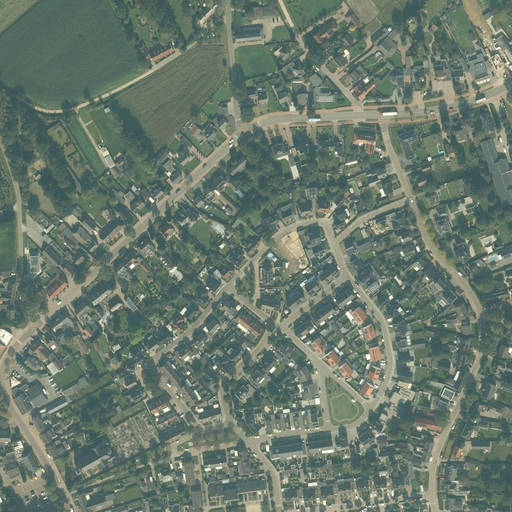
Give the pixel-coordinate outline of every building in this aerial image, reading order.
[(216,0),(208,0),(210,3),(203,10),(200,7),(198,10),(200,12),(196,16),(203,23),(221,4),(216,0)] [(278,16),(277,10),(274,10),(274,5),(259,7),(259,6),(250,7),(252,19),(278,16)] [(489,11),(483,16),(485,20),(492,15),(489,11)] [(354,25),(355,28),(360,24),(358,22),(359,21),(353,13),(345,18),(349,24),(352,23),(354,25)] [(337,27),(334,23),(332,20),(319,30),(319,31),(313,35),(318,42),(324,38),(337,27)] [(431,27),(429,30),(432,33),(438,28),(437,27),(434,24),(431,27)] [(250,31),(248,32),(249,39),(261,38),(260,32),(264,32),(263,27),(259,27),(260,30),(254,30),(254,27),(249,28),(250,31)] [(249,28),(243,28),(243,32),(236,33),(236,41),(249,39),(248,32),(250,31),(249,28)] [(383,37),(385,35),(387,34),(382,29),(381,30),(379,32),(378,32),(370,39),(375,45),(383,37)] [(348,46),(352,43),(353,42),(347,34),(342,38),(348,46)] [(384,39),(383,38),(376,45),(377,46),(384,53),(382,55),(386,59),(398,46),(387,36),(384,39)] [(495,37),(491,39),(496,48),(500,46),(495,37)] [(511,41),(511,40),(508,42),(504,37),(501,39),(507,47),(506,47),(509,51),(511,54),(511,41)] [(143,43),(138,45),(143,56),(149,54),(143,43)] [(174,50),(171,45),(170,43),(150,53),(153,60),(174,50)] [(284,60),(290,56),(289,53),(291,52),(286,45),(283,48),(282,46),(274,52),(277,55),(281,52),(284,56),(282,57),(284,60)] [(340,67),(344,63),(347,61),(342,56),(348,51),(346,48),(340,53),(333,59),(340,67)] [(475,64),(470,66),(471,71),(472,71),(473,74),(478,73),(478,75),(488,72),(484,61),(485,61),(482,52),(476,54),(479,62),(474,64),(475,64)] [(498,53),(490,56),(496,68),(504,65),(498,53)] [(469,70),(466,64),(462,57),(459,58),(461,62),(458,63),(459,69),(454,69),(455,79),(464,78),(463,71),(465,71),(466,72),(469,70)] [(449,70),(449,67),(446,58),(441,59),(441,64),(437,65),(437,69),(434,70),(435,75),(436,75),(437,80),(441,79),(441,81),(447,80),(447,75),(450,75),(449,70)] [(414,66),(415,77),(415,82),(421,81),(420,79),(421,78),(421,79),(422,79),(423,79),(424,79),(424,78),(424,77),(423,77),(424,77),(424,75),(425,75),(424,69),(424,68),(429,67),(428,59),(423,59),(423,65),(414,66)] [(286,73),(288,71),(290,73),(291,72),(295,76),(297,74),(300,78),(306,72),(303,69),(304,68),(299,62),(296,64),(294,63),(290,67),(289,65),(283,70),(286,73)] [(360,65),(355,69),(349,74),(355,80),(365,71),(360,65)] [(391,77),(392,82),(392,83),(393,84),(394,84),(395,84),(404,83),(403,75),(404,75),(404,72),(401,72),(401,75),(396,75),(393,73),(391,76),(391,77)] [(315,73),(308,77),(312,82),(312,83),(312,85),(316,85),(316,82),(320,78),(319,77),(315,73)] [(359,88),(355,91),(361,97),(374,85),(375,86),(381,81),(377,77),(367,87),(366,86),(364,88),(361,86),(359,88)] [(301,81),(293,81),(293,90),(295,90),(295,93),(298,93),(298,102),(307,102),(307,93),(301,93),(301,81)] [(282,85),(275,89),(277,94),(280,101),(288,97),(285,90),(285,91),(283,87),(282,85)] [(313,87),(313,100),(315,100),(315,102),(320,102),(322,102),(324,102),(325,102),(334,102),(334,94),(331,94),(331,91),(329,91),(329,92),(322,92),(321,92),(321,91),(321,87),(315,87),(313,87)] [(255,90),(246,91),(247,97),(256,95),(258,95),(260,101),(268,100),(266,93),(265,88),(257,90),(255,90)] [(228,114),(227,102),(221,103),(222,105),(218,106),(219,113),(222,113),(223,115),(228,114)] [(491,137),(489,132),(494,130),(488,112),(480,114),(485,129),(482,129),(484,134),(486,133),(488,139),(491,137)] [(217,116),(212,121),(216,125),(218,123),(222,127),(228,122),(223,117),(220,120),(217,116)] [(210,139),(211,139),(213,137),(212,136),(216,132),(212,128),(216,125),(212,121),(205,127),(208,130),(204,134),(206,136),(205,137),(207,139),(208,138),(209,139),(210,139)] [(58,123),(51,127),(54,132),(62,128),(58,123)] [(189,130),(196,135),(201,129),(194,123),(189,130)] [(468,132),(465,124),(458,125),(459,129),(455,130),(458,142),(464,140),(464,137),(465,137),(464,133),(468,132)] [(398,135),(399,138),(401,144),(402,144),(405,153),(404,153),(407,159),(415,156),(413,149),(412,149),(410,144),(412,142),(411,141),(417,139),(414,129),(398,135)] [(441,136),(440,131),(433,133),(435,141),(439,140),(440,143),(443,142),(442,139),(441,136)] [(359,141),(363,141),(364,134),(354,132),(353,143),(359,143),(359,141)] [(376,135),(364,134),(363,141),(367,142),(367,151),(374,152),(376,135)] [(181,139),(180,140),(189,148),(192,145),(183,136),(181,139)] [(302,138),(293,141),(296,150),(299,149),(300,152),(306,150),(305,147),(309,145),(306,137),(302,138)] [(511,168),(510,169),(506,157),(499,160),(491,137),(488,139),(480,141),(502,206),(511,202),(511,168)] [(334,147),(335,149),(335,150),(338,150),(338,155),(340,154),(343,154),(343,150),(342,145),(340,146),(339,141),(334,141),(334,143),(329,143),(329,140),(321,141),(321,144),(319,144),(319,149),(321,149),(330,148),(330,147),(334,147)] [(273,148),(270,149),(274,158),(276,157),(275,155),(276,154),(281,153),(281,155),(290,153),(289,150),(288,146),(284,147),(283,142),(279,144),(279,143),(276,144),(272,146),(273,148)] [(448,146),(448,143),(443,145),(446,153),(448,153),(449,157),(455,155),(452,145),(448,146)] [(181,155),(178,158),(183,163),(190,157),(186,153),(189,151),(185,146),(179,152),(181,155)] [(163,148),(152,160),(158,165),(169,153),(163,148)] [(110,154),(104,157),(109,166),(114,163),(110,154)] [(249,160),(243,154),(227,168),(233,174),(238,170),(240,172),(247,166),(245,164),(249,160)] [(345,159),(345,163),(347,162),(348,165),(357,162),(357,159),(356,155),(346,158),(345,158),(345,159)] [(121,157),(115,163),(122,171),(125,168),(122,164),(125,162),(121,157)] [(170,177),(172,179),(175,183),(182,176),(171,165),(174,162),(171,158),(164,165),(173,174),(170,177)] [(300,160),(295,161),(296,165),(298,172),(303,171),(308,169),(306,163),(301,165),(300,160)] [(72,177),(74,176),(71,171),(72,171),(66,162),(62,165),(80,193),(87,188),(84,183),(81,185),(79,182),(77,184),(72,177)] [(115,164),(111,167),(118,175),(122,172),(115,164)] [(379,177),(381,176),(383,175),(385,175),(385,174),(386,174),(384,168),(380,169),(380,168),(380,167),(373,169),(369,171),(366,172),(367,176),(377,172),(379,177)] [(419,184),(427,182),(424,172),(419,174),(419,176),(416,177),(419,184)] [(217,178),(216,177),(214,179),(214,180),(214,181),(216,183),(214,185),(220,191),(224,187),(222,185),(226,181),(221,174),(217,178)] [(238,186),(232,180),(229,183),(234,189),(238,186)] [(389,181),(383,184),(382,182),(377,184),(379,189),(383,187),(385,192),(388,191),(389,191),(390,191),(389,191),(393,189),(392,189),(389,181)] [(153,185),(155,188),(156,189),(152,192),(157,198),(164,192),(156,183),(153,185)] [(137,189),(133,185),(131,187),(139,196),(142,193),(138,189),(137,189)] [(208,186),(203,191),(207,195),(205,197),(209,202),(215,197),(212,193),(214,191),(212,190),(208,186)] [(143,187),(140,190),(146,198),(150,194),(143,187)] [(114,188),(110,191),(116,198),(117,197),(122,203),(125,200),(122,196),(118,192),(114,188)] [(127,193),(135,201),(141,207),(145,203),(140,197),(138,199),(130,190),(127,193)] [(136,212),(141,207),(135,201),(127,193),(124,196),(132,204),(130,206),(136,212)] [(434,204),(439,202),(435,193),(426,196),(429,204),(433,202),(434,204)] [(346,198),(342,194),(335,202),(339,206),(346,198)] [(199,195),(194,200),(197,204),(199,206),(201,204),(204,207),(207,210),(210,207),(207,204),(209,202),(205,197),(203,200),(199,195)] [(360,204),(356,206),(357,209),(357,210),(359,215),(367,212),(365,207),(365,206),(364,204),(363,203),(362,198),(360,198),(360,203),(360,204)] [(329,211),(330,202),(318,201),(318,210),(323,210),(323,211),(324,211),(325,211),(326,211),(329,211)] [(285,220),(292,216),(294,216),(291,211),(292,211),(296,210),(294,205),(293,202),(290,203),(291,208),(283,211),(281,207),(277,209),(281,216),(283,215),(285,220)] [(301,204),(301,205),(299,206),(300,210),(301,210),(302,215),(306,214),(306,215),(309,215),(308,214),(313,213),(312,208),(313,207),(312,203),(310,204),(309,202),(301,204)] [(70,210),(79,218),(83,213),(81,211),(83,210),(77,205),(73,209),(72,208),(70,210)] [(109,208),(117,217),(120,214),(125,219),(130,214),(124,207),(119,212),(112,205),(109,208)] [(438,228),(440,233),(445,231),(445,233),(452,230),(450,226),(448,226),(447,222),(448,221),(446,214),(448,213),(446,207),(437,211),(439,217),(440,219),(435,221),(437,225),(436,226),(437,229),(438,228)] [(181,213),(176,217),(178,218),(177,219),(182,224),(183,223),(188,219),(192,223),(197,218),(199,216),(193,210),(191,212),(188,208),(186,211),(184,209),(183,210),(183,209),(182,210),(181,211),(180,212),(181,213)] [(338,218),(333,221),(337,227),(346,223),(344,218),(348,216),(344,208),(335,213),(338,218)] [(269,231),(274,228),(276,226),(275,224),(279,221),(274,214),(270,217),(269,216),(262,220),(269,231)] [(394,229),(405,224),(402,216),(396,218),(395,215),(391,217),(393,223),(392,223),(392,224),(392,225),(393,228),(394,228),(394,229)] [(96,224),(87,216),(82,222),(90,230),(96,224)] [(374,225),(377,223),(377,224),(387,220),(385,216),(375,219),(373,220),(374,225)] [(231,225),(234,227),(239,219),(236,217),(231,225)] [(124,225),(117,218),(99,235),(106,242),(114,234),(124,225)] [(54,225),(53,223),(46,229),(45,228),(44,229),(47,233),(54,225)] [(164,225),(159,229),(162,232),(161,233),(162,233),(164,235),(165,236),(168,233),(170,235),(172,232),(173,233),(175,231),(171,227),(168,223),(165,226),(164,225)] [(76,243),(79,239),(82,243),(87,238),(91,242),(87,245),(92,250),(98,245),(80,226),(73,232),(67,226),(62,231),(76,243)] [(311,239),(306,241),(309,247),(316,244),(315,241),(321,238),(318,230),(313,232),(313,231),(310,232),(310,233),(309,233),(311,239)] [(405,241),(412,238),(409,230),(403,233),(402,230),(394,233),(397,239),(399,238),(402,245),(406,243),(405,241)] [(76,243),(62,231),(59,235),(64,239),(73,247),(77,243),(76,243)] [(48,243),(52,240),(45,232),(41,236),(48,243)] [(151,244),(146,238),(138,244),(144,251),(149,247),(153,251),(156,249),(151,244)] [(223,242),(229,246),(232,248),(235,244),(232,242),(227,238),(223,242)] [(464,238),(455,241),(457,245),(459,248),(454,252),(463,261),(471,255),(462,245),(461,244),(466,242),(464,238)] [(498,243),(494,245),(495,249),(503,246),(500,238),(496,239),(498,243)] [(244,240),(241,244),(244,247),(242,248),(246,251),(247,250),(251,253),(254,250),(252,249),(253,248),(255,246),(256,248),(259,244),(256,241),(255,240),(254,241),(252,239),(248,243),(244,240)] [(379,239),(372,242),(375,248),(382,245),(379,239)] [(348,245),(345,247),(347,252),(348,253),(349,252),(351,256),(357,253),(372,246),(370,240),(358,245),(354,247),(352,242),(348,244),(348,245)] [(292,242),(287,246),(294,255),(304,249),(302,244),(298,246),(294,242),(293,243),(292,242)] [(326,251),(323,244),(306,250),(309,256),(314,254),(315,256),(320,254),(320,253),(326,251)] [(409,245),(400,249),(401,251),(403,250),(405,254),(402,255),(405,260),(409,258),(407,255),(412,253),(412,252),(415,251),(413,245),(409,246),(409,245)] [(42,252),(56,266),(62,260),(48,246),(42,252)] [(504,248),(499,250),(502,259),(511,255),(511,252),(510,248),(510,247),(504,250),(504,248)] [(66,254),(69,258),(73,261),(75,259),(78,263),(82,259),(83,260),(85,257),(79,251),(76,248),(72,251),(75,254),(73,256),(69,251),(66,254)] [(231,260),(233,262),(237,265),(242,259),(240,257),(244,253),(239,248),(235,253),(232,255),(231,254),(229,254),(226,258),(230,261),(231,260)] [(283,257),(280,259),(282,261),(282,271),(286,271),(286,261),(292,257),(285,248),(281,250),(282,252),(280,253),(283,257)] [(212,259),(218,253),(215,251),(209,257),(212,259)] [(136,259),(130,252),(123,259),(129,266),(133,262),(135,265),(139,262),(136,259)] [(175,265),(165,252),(158,257),(169,270),(171,272),(177,267),(175,265)] [(351,256),(349,257),(351,261),(350,262),(351,263),(351,264),(352,266),(353,265),(355,269),(360,265),(362,264),(362,263),(358,259),(360,258),(357,253),(351,256)] [(47,263),(42,268),(44,271),(53,263),(45,256),(42,259),(47,263)] [(420,256),(412,264),(415,267),(414,267),(416,270),(419,267),(426,262),(420,256)] [(76,269),(72,266),(70,264),(72,262),(69,259),(68,258),(66,260),(62,263),(65,265),(63,268),(66,272),(69,275),(76,269)] [(317,259),(311,263),(315,267),(320,263),(317,259)] [(235,269),(228,263),(225,260),(222,263),(225,266),(220,271),(226,278),(235,269)] [(119,273),(123,270),(123,271),(125,272),(126,271),(129,274),(132,278),(135,276),(128,269),(128,270),(120,261),(114,267),(117,271),(119,273)] [(140,264),(147,271),(150,268),(144,261),(140,264)] [(475,274),(480,270),(477,267),(480,264),(478,261),(470,269),(475,274)] [(374,268),(370,262),(364,267),(366,269),(358,275),(363,281),(373,274),(370,271),(374,268)] [(402,274),(412,265),(409,262),(399,272),(402,274)] [(334,275),(338,272),(334,267),(336,266),(334,263),(328,268),(334,275)] [(431,279),(430,278),(432,276),(435,272),(430,266),(426,270),(424,272),(421,275),(423,277),(422,278),(426,282),(431,279)] [(263,267),(263,276),(272,275),(272,267),(263,267)] [(489,273),(497,271),(495,267),(488,270),(482,272),(483,276),(489,273)] [(329,278),(334,275),(328,268),(324,271),(329,278)] [(323,278),(325,281),(329,278),(324,271),(320,274),(323,278)] [(68,283),(59,273),(53,278),(49,282),(53,285),(47,291),(53,297),(68,283)] [(416,273),(408,281),(412,285),(420,278),(416,273)] [(371,292),(373,294),(379,289),(377,287),(387,279),(384,274),(381,276),(379,274),(374,278),(376,280),(367,287),(369,288),(368,289),(370,292),(371,292)] [(41,285),(49,279),(46,275),(38,281),(41,285)] [(272,276),(272,275),(263,276),(263,284),(274,283),(273,276),(272,276)] [(210,280),(206,285),(207,286),(211,289),(210,289),(211,290),(212,289),(214,291),(217,287),(218,286),(221,283),(218,279),(213,276),(210,280)] [(122,277),(118,281),(125,290),(129,287),(122,277)] [(440,293),(438,291),(440,289),(441,288),(442,287),(444,287),(444,286),(445,284),(446,284),(445,283),(440,278),(439,277),(437,279),(436,280),(435,278),(431,281),(429,283),(430,285),(432,287),(430,289),(434,294),(433,295),(435,297),(440,293)] [(0,291),(15,293),(16,280),(8,279),(8,281),(6,281),(3,284),(5,287),(4,287),(2,287),(2,288),(1,288),(0,287),(0,291)] [(319,286),(313,279),(309,282),(315,290),(319,286)] [(309,282),(309,281),(304,285),(308,289),(311,293),(315,290),(309,282)] [(112,290),(106,283),(89,297),(94,304),(97,302),(98,302),(101,300),(100,299),(112,290)] [(487,292),(483,293),(485,301),(509,295),(508,290),(507,287),(506,287),(505,285),(486,290),(487,292)] [(208,292),(202,287),(198,292),(200,295),(197,299),(203,304),(208,298),(205,295),(208,292)] [(383,295),(377,299),(382,305),(390,299),(388,296),(391,293),(386,287),(381,292),(383,295)] [(349,288),(344,291),(350,298),(354,295),(349,288)] [(39,291),(37,292),(41,297),(43,296),(46,294),(43,290),(42,289),(39,291)] [(449,302),(457,295),(452,290),(451,291),(449,289),(446,292),(444,290),(438,295),(441,298),(443,295),(449,302)] [(295,294),(300,301),(305,298),(299,290),(295,294)] [(14,301),(15,293),(0,291),(0,295),(1,295),(0,299),(6,300),(14,301)] [(344,291),(340,294),(346,302),(350,298),(344,291)] [(403,293),(397,298),(400,302),(406,297),(403,293)] [(182,298),(189,303),(192,300),(185,294),(182,298)] [(295,294),(290,297),(296,304),(300,301),(295,294)] [(336,298),(338,300),(342,305),(346,302),(340,294),(336,298)] [(262,305),(267,307),(269,299),(270,297),(264,295),(263,298),(263,301),(262,305)] [(290,297),(286,300),(292,307),(296,304),(290,297)] [(118,298),(109,305),(113,311),(122,303),(118,298)] [(232,302),(230,300),(230,301),(227,299),(224,303),(222,306),(226,309),(232,302)] [(277,301),(275,301),(273,308),(279,309),(279,307),(282,308),(284,300),(278,299),(277,301)] [(79,305),(80,305),(85,310),(90,306),(84,300),(85,300),(80,305),(79,305)] [(232,318),(233,316),(235,314),(238,311),(235,308),(236,307),(233,305),(234,303),(232,302),(226,309),(225,311),(230,314),(228,316),(231,318),(232,318)] [(331,313),(332,314),(336,310),(334,308),(330,302),(326,305),(331,313)] [(390,309),(387,312),(390,316),(394,314),(395,315),(397,317),(402,315),(399,311),(396,308),(400,305),(397,302),(389,308),(390,309)] [(457,309),(458,312),(466,308),(463,302),(452,308),(453,310),(457,309)] [(0,310),(7,311),(7,316),(14,316),(13,316),(14,308),(10,308),(10,304),(0,303),(0,310)] [(192,303),(184,313),(187,315),(191,318),(194,314),(195,315),(197,312),(199,309),(195,306),(192,303)] [(94,308),(100,316),(105,313),(98,304),(94,308)] [(74,309),(78,313),(81,316),(80,318),(85,323),(88,321),(83,315),(85,313),(86,312),(85,311),(85,310),(80,305),(75,309),(74,309)] [(326,305),(321,309),(327,316),(331,313),(326,305)] [(355,309),(350,313),(353,317),(362,311),(359,306),(355,309)] [(444,315),(450,309),(448,307),(442,312),(444,315)] [(469,314),(466,308),(458,312),(459,315),(456,316),(456,318),(455,319),(446,320),(447,323),(455,322),(461,322),(461,318),(469,314)] [(321,309),(317,312),(323,319),(327,316),(321,309)] [(235,319),(233,322),(237,325),(246,314),(243,312),(244,311),(242,310),(241,311),(238,315),(235,319)] [(362,311),(353,317),(357,322),(359,321),(361,319),(366,315),(362,311)] [(60,316),(66,324),(68,326),(71,323),(73,322),(68,315),(67,314),(67,315),(65,312),(60,316)] [(315,318),(319,322),(323,319),(317,312),(313,315),(315,318)] [(91,317),(95,322),(99,318),(95,313),(91,317)] [(169,323),(172,327),(173,325),(177,329),(179,331),(180,331),(185,326),(181,322),(184,318),(181,315),(179,313),(174,318),(169,323)] [(246,314),(237,325),(241,328),(243,326),(250,318),(251,317),(249,316),(246,314)] [(66,324),(60,316),(51,322),(52,322),(56,328),(56,329),(60,326),(63,330),(68,326),(66,324)] [(250,318),(243,326),(248,329),(254,321),(251,318),(252,318),(251,317),(250,318)] [(216,328),(218,325),(220,327),(224,323),(219,318),(217,321),(214,318),(210,322),(216,328)] [(403,318),(392,322),(394,328),(405,324),(403,318)] [(312,325),(308,320),(307,319),(303,323),(308,330),(313,327),(312,325)] [(254,321),(248,329),(252,332),(258,325),(259,323),(258,322),(257,323),(254,321)] [(212,332),(216,328),(210,322),(206,326),(209,329),(207,331),(211,336),(213,338),(215,336),(213,334),(214,333),(212,332)] [(169,323),(166,325),(167,327),(163,330),(164,332),(159,335),(164,343),(171,337),(170,336),(173,334),(170,330),(173,328),(172,327),(169,323)] [(252,332),(250,335),(254,338),(256,336),(263,328),(260,325),(259,323),(258,325),(252,332)] [(303,323),(299,326),(304,333),(308,330),(303,323)] [(366,325),(360,328),(363,333),(373,328),(371,323),(366,325)] [(405,324),(394,328),(396,334),(407,330),(405,324)] [(463,332),(471,331),(470,326),(469,324),(470,324),(462,325),(458,326),(458,329),(463,328),(463,332)] [(94,332),(88,326),(84,329),(90,336),(94,332)] [(299,326),(294,329),(300,337),(304,333),(299,326)] [(373,328),(363,333),(365,339),(369,337),(376,334),(373,328)] [(61,329),(56,333),(59,338),(62,336),(65,334),(64,333),(61,329)] [(45,337),(48,341),(51,346),(54,343),(58,349),(62,345),(52,332),(45,337)] [(202,332),(198,336),(204,342),(208,338),(202,332)] [(74,336),(84,353),(89,350),(79,333),(74,336)] [(150,340),(144,344),(150,353),(156,349),(155,348),(159,345),(154,338),(152,334),(147,337),(150,340)] [(320,335),(311,343),(314,347),(324,340),(320,335)] [(192,344),(197,351),(202,345),(203,347),(206,344),(204,342),(198,336),(194,340),(195,342),(192,344)] [(235,339),(240,344),(244,341),(238,336),(235,339)] [(458,337),(457,343),(458,343),(457,346),(462,347),(467,348),(469,339),(464,338),(463,338),(459,337),(458,337)] [(400,340),(396,341),(397,347),(398,347),(399,346),(399,348),(399,350),(409,349),(425,347),(424,342),(407,345),(406,338),(400,338),(400,340)] [(32,346),(31,346),(37,352),(36,354),(41,359),(43,361),(47,357),(51,362),(47,365),(53,374),(63,367),(63,366),(58,360),(56,358),(57,357),(52,351),(50,354),(49,352),(43,346),(44,346),(38,340),(37,340),(31,345),(32,346)] [(324,340),(314,347),(318,352),(324,347),(327,345),(324,340)] [(291,353),(294,349),(286,342),(283,345),(281,343),(275,349),(281,354),(278,357),(286,364),(290,360),(284,354),(288,350),(291,353)] [(509,346),(501,343),(500,348),(499,353),(498,353),(499,353),(499,354),(500,354),(501,354),(505,356),(509,357),(511,353),(507,352),(509,346)] [(188,355),(193,351),(193,352),(194,352),(196,356),(200,353),(199,351),(198,352),(197,351),(192,344),(189,346),(188,344),(183,348),(188,355)] [(330,351),(325,355),(328,360),(337,353),(333,348),(335,347),(333,344),(330,346),(330,347),(328,348),(330,351)] [(244,351),(241,347),(239,345),(238,346),(236,345),(233,348),(234,350),(230,354),(235,360),(244,351)] [(145,356),(142,352),(138,346),(133,350),(134,351),(131,354),(135,359),(128,364),(127,364),(126,368),(135,369),(135,365),(137,363),(138,363),(142,360),(141,358),(145,356)] [(43,363),(40,360),(41,359),(36,354),(30,348),(29,348),(29,350),(28,353),(28,355),(29,356),(25,360),(27,362),(27,363),(28,363),(33,367),(35,370),(36,368),(37,369),(41,365),(43,363)] [(177,355),(180,359),(183,362),(184,362),(186,361),(185,360),(190,357),(188,355),(183,348),(179,351),(180,353),(177,355)] [(337,353),(328,360),(332,364),(337,360),(339,363),(343,359),(341,357),(338,352),(337,353)] [(409,352),(398,353),(399,361),(406,361),(406,365),(414,366),(414,359),(410,360),(409,353),(409,352)] [(466,354),(456,352),(455,355),(458,355),(456,361),(464,363),(466,354)] [(58,360),(63,366),(66,363),(65,362),(71,357),(69,354),(63,359),(61,357),(58,360)] [(229,360),(223,354),(219,358),(221,360),(216,364),(216,365),(220,369),(220,368),(223,371),(229,365),(226,362),(229,360)] [(277,361),(270,355),(268,358),(268,357),(265,361),(262,364),(264,366),(262,369),(267,374),(270,371),(269,370),(273,365),(274,366),(278,362),(277,361)] [(343,359),(339,363),(341,366),(348,360),(346,357),(343,359)] [(162,368),(164,371),(172,364),(168,360),(167,361),(166,361),(164,359),(159,363),(161,366),(159,367),(161,370),(162,368)] [(341,366),(338,367),(342,372),(351,365),(352,364),(348,360),(341,366)] [(451,363),(440,361),(438,368),(449,370),(451,363)] [(495,362),(493,366),(492,368),(492,369),(496,371),(494,374),(500,376),(502,372),(499,371),(500,368),(504,369),(505,366),(501,365),(501,364),(495,362)] [(174,369),(176,367),(173,363),(172,364),(164,371),(166,373),(164,374),(166,376),(174,369)] [(371,364),(369,369),(379,373),(379,372),(379,371),(380,369),(380,368),(381,368),(380,368),(381,367),(375,365),(371,364)] [(301,368),(298,365),(296,367),(292,371),(294,372),(297,377),(298,376),(309,370),(306,365),(301,368)] [(351,365),(342,372),(345,376),(350,373),(354,370),(351,365)] [(399,368),(398,375),(404,377),(404,380),(404,381),(411,383),(413,376),(409,375),(410,370),(399,368)] [(457,389),(460,390),(469,371),(465,369),(462,368),(459,374),(457,377),(455,376),(454,379),(451,377),(450,377),(448,378),(446,383),(452,386),(455,387),(456,388),(457,389)] [(177,373),(174,369),(166,376),(167,378),(169,377),(171,379),(177,373)] [(207,377),(203,380),(205,383),(209,386),(213,382),(215,380),(214,379),(218,376),(214,372),(211,369),(205,375),(207,377)] [(264,375),(261,372),(257,369),(253,373),(254,373),(252,375),(252,374),(251,376),(253,378),(250,382),(257,387),(261,383),(259,381),(264,375)] [(367,374),(372,376),(377,378),(377,377),(377,376),(379,373),(378,373),(379,373),(369,369),(367,374)] [(309,370),(298,376),(300,379),(298,380),(300,383),(308,381),(307,381),(306,378),(311,375),(309,370)] [(176,385),(185,380),(182,376),(181,378),(177,373),(171,379),(172,381),(171,382),(173,384),(174,383),(176,385)] [(10,383),(12,386),(19,383),(15,374),(9,377),(12,383),(10,383)] [(128,387),(137,382),(134,376),(126,379),(124,376),(119,379),(121,383),(126,383),(128,387)] [(399,379),(397,383),(399,383),(398,385),(401,386),(400,388),(399,389),(414,396),(416,391),(410,389),(407,387),(408,384),(409,382),(399,379)] [(183,391),(189,386),(186,382),(185,380),(176,385),(180,390),(181,389),(183,391)] [(365,380),(362,384),(371,390),(373,387),(373,386),(374,386),(374,385),(369,382),(365,380)] [(482,388),(480,392),(490,396),(491,392),(493,392),(495,387),(493,387),(494,384),(485,380),(484,384),(483,384),(481,387),(482,388)] [(72,386),(63,391),(66,397),(75,391),(83,387),(80,381),(72,386)] [(302,391),(314,389),(313,383),(307,384),(306,382),(308,381),(300,383),(302,391)] [(441,382),(440,386),(444,388),(443,389),(441,394),(448,397),(448,398),(450,398),(451,396),(452,396),(452,395),(454,392),(455,391),(454,391),(454,390),(454,389),(455,387),(446,383),(441,382)] [(16,396),(15,397),(23,410),(24,410),(29,407),(30,409),(34,407),(36,406),(47,399),(38,383),(30,388),(29,385),(24,388),(23,386),(18,389),(18,388),(13,391),(16,396)] [(256,390),(252,386),(248,383),(245,386),(243,384),(235,393),(238,395),(237,396),(241,401),(245,396),(244,395),(247,392),(251,395),(256,390)] [(511,391),(511,385),(503,383),(501,388),(511,391)] [(361,384),(358,389),(368,395),(368,394),(368,395),(368,394),(369,393),(371,390),(362,384),(361,384)] [(130,389),(125,391),(128,397),(132,395),(135,401),(136,400),(141,398),(140,396),(143,394),(141,390),(140,387),(138,388),(136,389),(135,386),(130,389)] [(184,397),(193,391),(189,386),(183,391),(184,393),(183,395),(184,397)] [(314,389),(302,391),(301,392),(303,400),(306,399),(308,399),(310,398),(310,395),(315,394),(314,389)] [(394,392),(392,395),(401,401),(404,398),(404,397),(408,398),(412,400),(414,396),(399,389),(398,392),(396,391),(395,391),(395,392),(394,392)] [(189,400),(196,395),(193,391),(184,397),(186,399),(187,398),(189,400)] [(423,397),(414,396),(413,402),(428,405),(430,392),(424,391),(423,397)] [(189,400),(190,402),(189,403),(191,406),(199,400),(199,399),(201,398),(198,394),(196,395),(189,400)] [(389,401),(392,402),(390,405),(404,413),(406,409),(405,409),(398,404),(400,402),(400,401),(401,401),(392,395),(390,399),(390,401),(389,401)] [(431,402),(430,408),(444,410),(445,408),(447,408),(448,408),(450,403),(448,402),(449,401),(443,398),(443,400),(440,399),(441,397),(437,395),(434,402),(431,402)] [(68,403),(71,402),(68,396),(65,398),(47,408),(50,413),(68,403)] [(161,397),(158,399),(163,408),(165,411),(169,409),(168,406),(163,397),(162,398),(161,397)] [(263,399),(263,400),(262,400),(262,401),(262,402),(262,403),(261,404),(262,405),(261,405),(261,406),(271,404),(273,404),(269,401),(269,402),(263,397),(264,398),(263,398),(263,399)] [(155,401),(153,402),(158,411),(163,408),(158,399),(155,401)] [(487,406),(481,403),(477,401),(473,408),(483,413),(484,410),(486,409),(487,406)] [(487,406),(499,412),(502,406),(490,401),(487,406)] [(153,413),(158,411),(153,402),(152,403),(152,402),(148,404),(153,413)] [(214,408),(217,418),(220,417),(220,416),(222,416),(219,406),(218,403),(213,404),(214,408)] [(384,407),(382,411),(391,416),(392,415),(393,413),(401,417),(404,413),(390,405),(389,408),(386,406),(386,407),(385,408),(384,407)] [(207,421),(203,410),(203,408),(200,409),(201,411),(198,412),(199,413),(199,416),(201,422),(203,421),(203,422),(207,421)] [(209,409),(212,419),(213,418),(213,419),(217,418),(214,408),(209,409)] [(307,414),(302,415),(303,424),(303,425),(309,424),(309,423),(312,422),(311,413),(311,408),(305,409),(306,413),(307,413),(307,414)] [(209,409),(206,410),(206,409),(203,410),(207,421),(210,420),(210,419),(212,419),(209,409)] [(249,410),(245,411),(245,412),(243,412),(244,415),(245,415),(246,423),(247,423),(252,428),(251,428),(255,432),(261,427),(258,423),(258,422),(258,416),(262,416),(262,412),(257,413),(254,413),(253,410),(249,410)] [(293,416),(294,425),(294,426),(300,425),(300,424),(303,424),(302,415),(301,410),(296,411),(297,414),(298,414),(298,415),(293,416)] [(283,412),(284,417),(285,426),(285,427),(291,426),(291,425),(294,425),(293,416),(292,411),(283,412)] [(380,416),(383,418),(381,421),(395,429),(398,425),(390,420),(392,417),(391,416),(382,411),(380,414),(381,415),(380,416)] [(284,417),(283,412),(278,413),(278,417),(280,417),(280,418),(275,418),(275,419),(276,427),(276,429),(281,428),(282,428),(282,427),(285,426),(284,417)] [(413,424),(441,429),(442,420),(435,418),(436,414),(427,412),(426,417),(415,415),(413,424)] [(35,424),(48,417),(45,413),(40,416),(39,414),(32,418),(35,424)] [(273,428),(276,427),(275,419),(275,418),(274,414),(269,415),(269,418),(271,418),(271,419),(265,420),(266,425),(267,430),(272,429),(273,429),(273,428)] [(35,424),(39,431),(46,426),(44,423),(49,420),(48,417),(35,424)] [(371,421),(369,423),(372,425),(372,426),(375,428),(373,430),(376,433),(382,426),(384,428),(387,424),(381,421),(379,422),(374,418),(373,417),(370,420),(371,421)] [(56,432),(63,428),(65,426),(62,422),(53,426),(56,432)] [(177,426),(178,428),(181,435),(189,431),(185,422),(177,426)] [(461,433),(462,434),(462,435),(464,436),(465,435),(469,437),(473,429),(478,431),(479,427),(474,425),(474,426),(466,422),(461,433)] [(70,435),(83,427),(81,424),(68,431),(70,435)] [(52,427),(40,433),(45,443),(53,438),(57,436),(56,435),(57,435),(56,433),(55,433),(52,427)] [(177,437),(173,430),(172,428),(167,430),(172,440),(177,437)] [(178,428),(173,430),(177,437),(181,435),(178,428)] [(368,441),(373,437),(370,433),(371,432),(369,429),(368,430),(367,429),(364,432),(361,433),(362,434),(358,436),(362,441),(360,443),(355,444),(356,452),(361,452),(360,448),(364,445),(363,444),(364,444),(365,445),(368,442),(368,441)] [(10,430),(2,430),(2,444),(5,444),(5,442),(9,443),(10,440),(10,430)] [(167,430),(162,433),(167,442),(172,440),(167,430)] [(82,433),(86,441),(88,440),(88,439),(91,438),(89,435),(87,437),(84,432),(82,433)] [(86,442),(86,441),(82,433),(78,436),(82,444),(86,442)] [(338,441),(336,441),(336,446),(338,445),(346,444),(346,446),(349,446),(347,435),(340,436),(340,440),(338,441)] [(19,438),(10,442),(14,452),(17,462),(24,460),(29,470),(30,472),(39,468),(37,465),(38,465),(30,451),(25,453),(23,446),(20,438),(19,438)] [(116,456),(114,452),(114,451),(112,452),(111,452),(111,451),(111,449),(112,449),(111,449),(111,447),(109,446),(110,446),(109,445),(109,446),(108,445),(107,444),(109,443),(106,438),(99,442),(97,443),(96,442),(93,444),(94,444),(92,446),(92,447),(89,449),(91,452),(81,457),(81,455),(78,457),(79,459),(78,458),(78,459),(75,461),(76,464),(78,468),(80,467),(81,468),(82,469),(83,468),(84,470),(84,469),(84,468),(85,470),(88,469),(87,467),(100,461),(102,464),(104,463),(105,464),(107,462),(107,461),(109,460),(116,456)] [(50,451),(62,444),(61,442),(59,439),(55,442),(54,441),(47,445),(50,451)] [(426,439),(425,443),(420,442),(419,443),(417,443),(416,447),(431,451),(434,442),(429,440),(426,439)] [(309,445),(306,445),(308,456),(313,455),(312,452),(316,451),(316,449),(315,440),(309,441),(309,445)] [(301,442),(296,443),(297,453),(297,455),(306,453),(305,446),(302,446),(302,443),(301,442)] [(62,444),(50,451),(53,456),(57,453),(65,448),(63,444),(62,444)] [(462,447),(456,444),(452,453),(458,456),(462,447)] [(273,449),(270,450),(272,458),(280,457),(279,445),(273,446),(273,449)] [(5,455),(2,457),(0,457),(0,466),(5,465),(10,480),(22,476),(17,463),(17,462),(14,452),(12,447),(5,449),(6,454),(5,454),(5,455)] [(416,447),(414,453),(421,455),(420,459),(428,461),(431,451),(416,447)] [(401,454),(402,458),(403,458),(403,459),(408,461),(412,462),(411,463),(413,463),(418,465),(420,458),(413,456),(414,454),(404,452),(401,454)] [(183,472),(194,471),(193,468),(195,467),(194,463),(193,463),(192,460),(186,461),(183,461),(182,461),(183,472)] [(241,465),(241,468),(239,468),(240,474),(243,473),(243,474),(247,473),(254,472),(253,467),(250,467),(250,464),(241,465)] [(447,466),(445,477),(450,478),(451,478),(454,479),(456,470),(455,470),(455,468),(452,467),(447,466)] [(163,478),(172,475),(170,467),(160,470),(163,478)] [(399,486),(398,474),(397,472),(393,472),(394,478),(392,478),(392,477),(389,477),(390,488),(399,486)] [(386,473),(380,474),(380,477),(381,486),(387,485),(387,488),(390,488),(389,477),(388,473),(386,473)] [(408,473),(406,473),(404,473),(398,474),(399,486),(410,485),(408,473)] [(143,489),(155,487),(156,492),(160,491),(158,484),(154,485),(152,474),(144,476),(145,480),(141,481),(143,489)] [(380,477),(374,478),(373,474),(370,474),(371,479),(373,490),(376,490),(375,487),(381,486),(380,477)] [(363,489),(362,480),(362,476),(359,476),(359,480),(353,481),(354,487),(357,487),(357,489),(363,489)] [(352,490),(351,488),(354,487),(353,481),(353,477),(344,478),(346,491),(352,490)] [(335,480),(335,483),(337,492),(346,491),(344,478),(337,479),(337,480),(335,480)] [(265,479),(257,480),(259,490),(262,489),(266,489),(265,479)] [(371,479),(368,479),(362,480),(363,489),(369,488),(369,491),(373,490),(371,479)] [(257,480),(250,481),(252,491),(256,490),(259,490),(257,480)] [(250,481),(244,482),(245,492),(248,491),(252,491),(250,481)] [(237,483),(236,483),(237,488),(238,493),(242,492),(245,492),(244,482),(237,483)] [(318,486),(318,488),(319,495),(322,494),(322,497),(328,496),(326,484),(326,482),(323,482),(324,484),(318,486)] [(334,493),(337,492),(335,483),(326,484),(328,496),(334,495),(334,493)] [(457,483),(445,483),(445,490),(454,490),(454,494),(467,494),(470,494),(470,490),(459,490),(459,483),(457,483)] [(223,485),(216,486),(217,496),(220,495),(224,495),(223,490),(224,490),(223,485)] [(318,488),(318,486),(317,485),(309,486),(309,487),(309,490),(310,499),(316,498),(316,495),(319,495),(318,488)] [(196,487),(191,488),(193,497),(202,495),(202,492),(201,489),(201,486),(196,487)] [(216,486),(209,487),(210,497),(214,496),(217,496),(216,486)] [(286,499),(292,498),(291,490),(291,486),(287,486),(288,490),(282,491),(283,497),(285,496),(286,499)] [(309,490),(309,487),(303,487),(302,486),(299,486),(300,488),(301,497),(304,497),(304,500),(310,499),(309,490)] [(81,504),(91,501),(90,498),(87,499),(85,495),(94,492),(92,488),(84,491),(77,493),(81,504)] [(237,488),(230,489),(232,499),(235,498),(239,498),(238,493),(237,488)] [(300,488),(291,490),(292,498),(301,497),(300,488)] [(224,490),(223,490),(224,495),(225,500),(229,499),(232,499),(230,489),(224,490)] [(202,495),(193,497),(193,503),(194,504),(197,503),(199,503),(203,503),(203,502),(203,499),(202,495)] [(104,496),(91,501),(81,504),(83,511),(85,511),(91,510),(89,507),(106,501),(104,496)] [(461,498),(453,498),(448,498),(448,507),(453,507),(455,507),(456,509),(463,509),(463,507),(461,507),(461,503),(461,498)] [(175,509),(171,509),(171,511),(183,511),(182,504),(180,505),(180,503),(176,503),(174,504),(175,509)] [(193,503),(188,504),(190,511),(199,510),(199,507),(199,503),(197,503),(194,504),(193,503)]
